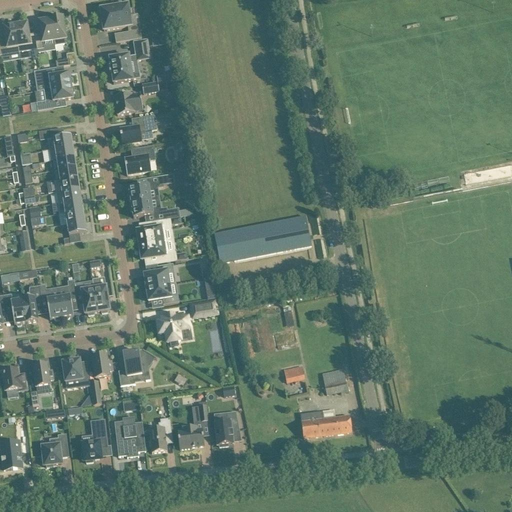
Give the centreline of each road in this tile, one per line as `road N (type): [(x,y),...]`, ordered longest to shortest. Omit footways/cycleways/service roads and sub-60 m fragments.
road 1 (unclassified): [(384,465),(288,0)]
road 2 (residential): [(0,354),(119,335),(132,320),(81,0)]
road 3 (tertiary): [(0,511),(384,465)]
road 4 (tertiary): [(384,465),(511,453)]
